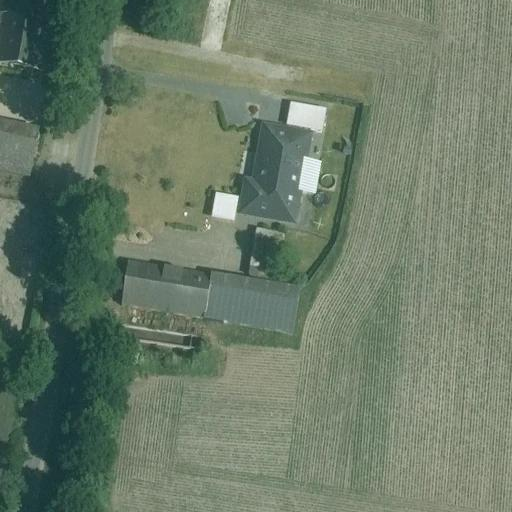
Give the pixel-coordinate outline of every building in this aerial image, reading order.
[(3,0),(0,21),(0,66),(41,74),(53,0),(3,0)] [(244,178),(238,214),(294,224),(311,133),(263,124),(253,179),(244,178)] [(0,126),(0,174),(27,180),(37,135),(0,126)] [(129,265),(122,308),(202,321),(209,278),(129,265)] [(299,292),(209,278),(202,321),(292,335),(299,292)]
